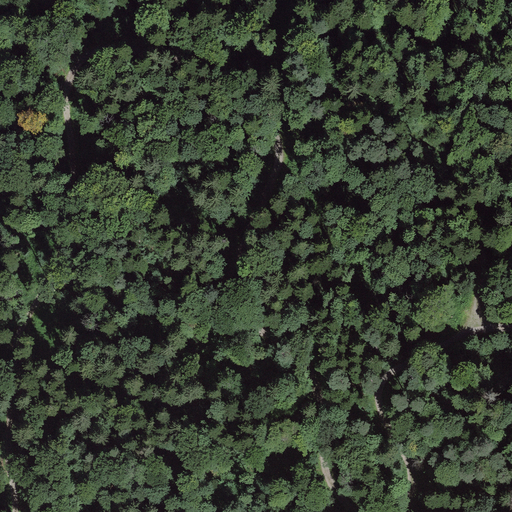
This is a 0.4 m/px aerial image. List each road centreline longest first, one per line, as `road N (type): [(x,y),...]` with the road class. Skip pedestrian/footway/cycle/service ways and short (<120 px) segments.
road 1 (track): [(15,511),(7,447),(10,341),(65,243),(72,176),(65,81),(84,56),(110,47),(195,61),(243,86),(270,121),(278,160),(228,282),(233,307),(299,360),(316,395),(323,472),(350,511)]
road 2 (track): [(402,511),(411,471),(376,413),(380,378),(465,332),(511,328)]
road 3 (track): [(278,160),(291,140),(277,77),(290,45),(414,32)]
